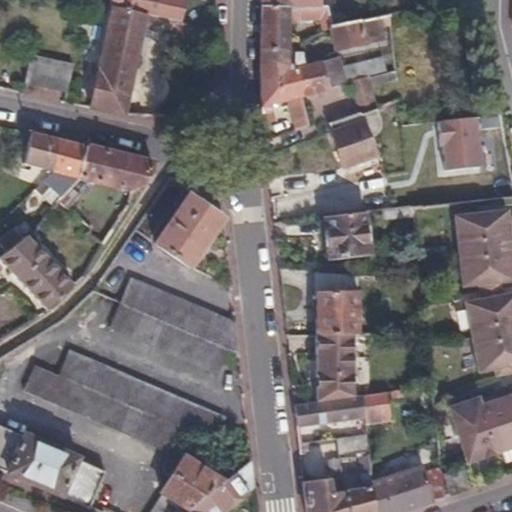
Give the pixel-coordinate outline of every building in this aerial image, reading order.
[(110,0),(108,9),(110,9),(148,18),(151,0),(110,0)] [(258,0),(258,9),(305,8),(321,8),(320,0),(258,0)] [(258,9),(258,48),(285,49),(286,24),(297,24),(298,21),(325,22),(322,8),(321,8),(305,8),(258,9)] [(88,110),(125,118),(146,28),(186,37),(188,28),(148,18),(110,9),(88,110)] [(382,41),(378,19),(327,29),(332,50),(382,41)] [(258,48),(258,76),(284,70),(285,49),(258,48)] [(24,85),(26,86),(39,88),(45,60),(30,57),(24,85)] [(298,97),(344,82),(338,57),(290,69),(298,97)] [(45,60),(39,88),(51,91),(57,63),(45,60)] [(57,63),(51,91),(63,93),(69,65),(57,63)] [(287,99),(295,130),(306,126),(298,97),(290,69),(284,70),(258,76),(259,107),(287,99)] [(358,113),(373,108),(364,78),(349,81),(358,113)] [(358,113),(326,124),(343,168),(372,156),(366,139),(374,133),(379,125),(378,116),(373,108),(358,113)] [(144,133),(150,119),(131,112),(126,126),(144,133)] [(57,143),(29,136),(22,167),(50,174),(57,143)] [(77,181),(85,149),(57,143),(50,174),(42,183),(59,200),(77,181)] [(77,181),(129,193),(142,188),(152,165),(85,149),(77,181)] [(501,196),(509,196),(511,195),(511,184),(508,161),(494,164),(501,196)] [(346,215),(363,213),(379,212),(411,208),(490,198),(486,167),(478,167),(476,162),(436,167),(438,181),(343,192),(346,215)] [(187,271),(221,220),(186,198),(153,247),(187,271)] [(105,245),(125,211),(115,205),(95,239),(105,245)] [(411,208),(379,212),(380,221),(412,218),(411,208)] [(511,245),(511,217),(505,219),(504,211),(452,218),(457,253),(511,245)] [(346,215),(321,218),(325,259),(367,254),(363,213),(346,215)] [(0,265),(44,314),(72,287),(23,236),(0,257),(0,265)] [(511,245),(457,253),(461,288),(478,285),(479,294),(492,291),(491,284),(500,282),(511,280),(511,245)] [(314,272),(314,336),(350,336),(354,335),(355,276),(314,272)] [(237,356),(233,323),(130,280),(118,306),(227,352),(237,356)] [(500,282),(491,284),(492,291),(501,290),(500,282)] [(501,290),(492,291),(494,299),(503,297),(501,290)] [(511,330),(511,294),(503,297),(494,299),(492,291),(479,294),(481,302),(464,305),(472,340),(511,330)] [(227,352),(118,306),(108,331),(217,379),(227,352)] [(425,335),(424,322),(399,322),(399,335),(425,335)] [(511,330),(472,340),(480,374),(496,370),(497,376),(507,374),(505,367),(511,365),(511,330)] [(350,336),(314,336),(315,402),(349,397),(350,336)] [(58,378),(178,430),(214,444),(224,421),(69,352),(58,378)] [(32,372),(176,434),(178,430),(58,378),(34,368),(32,372)] [(167,455),(176,434),(32,372),(23,393),(167,455)] [(359,396),(361,418),(362,423),(387,419),(383,392),(359,396)] [(291,405),(294,427),(361,418),(359,396),(349,397),(315,402),(291,405)] [(511,420),(505,397),(477,406),(491,454),(511,446),(511,420)] [(491,454),(474,398),(445,408),(461,464),(491,454)] [(0,473),(90,511),(104,474),(0,428),(0,473)] [(363,436),(332,439),(334,457),(366,455),(363,436)] [(191,511),(199,503),(225,482),(185,458),(159,499),(182,511),(191,511)] [(225,511),(252,491),(249,465),(238,472),(225,482),(199,503),(191,511),(209,511),(214,509),(216,511),(225,511)] [(372,511),(394,511),(441,496),(439,466),(421,472),(418,468),(369,483),(369,488),(372,511)] [(458,469),(441,474),(446,495),(463,489),(458,469)] [(339,511),(372,511),(369,488),(337,492),(339,511)] [(339,511),(337,492),(312,497),(301,497),(302,511),(339,511)] [(150,511),(182,511),(159,499),(150,511)]
